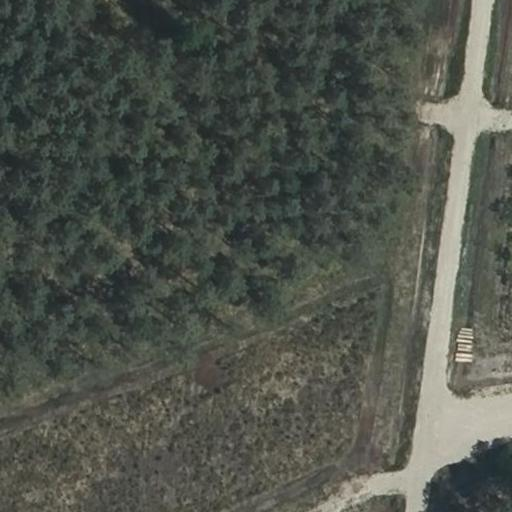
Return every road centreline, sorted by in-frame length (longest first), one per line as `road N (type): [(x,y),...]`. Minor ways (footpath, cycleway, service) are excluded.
road 1 (track): [(422,511),(489,0)]
road 2 (track): [(334,511),(511,439)]
